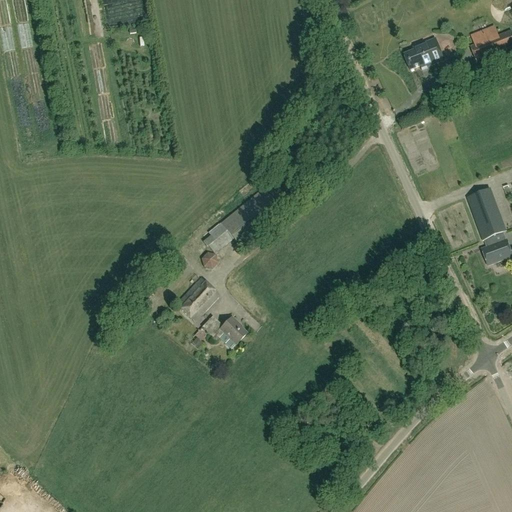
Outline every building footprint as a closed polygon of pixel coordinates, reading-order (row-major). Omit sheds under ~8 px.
[(511,31),(480,43),(486,59),(481,61),(483,66),(493,63),(491,57),(511,48),(511,31)] [(415,52),(404,56),(410,71),(420,67),(421,69),(444,61),(436,40),(413,49),(415,52)] [(511,142),(444,166),(450,185),(511,164),(511,142)] [(214,233),(203,243),(214,255),(233,240),(239,247),(288,210),(267,185),(212,231),(214,233)] [(481,251),(487,268),(511,258),(511,256),(487,192),(466,200),(483,242),(484,242),(487,249),(481,251)] [(212,270),(218,264),(216,256),(214,255),(207,253),(201,260),(203,268),(212,270)] [(160,275),(143,291),(153,303),(171,286),(160,275)] [(219,297),(201,279),(175,306),(194,323),(219,297)] [(142,292),(130,303),(144,318),(155,307),(142,292)] [(231,351),(236,346),(247,334),(237,325),(238,324),(231,318),(223,327),(216,321),(206,332),(216,342),(219,339),(231,351)] [(197,339),(191,345),(197,350),(203,344),(197,339)] [(330,438),(339,431),(334,425),(325,432),(330,438)]
